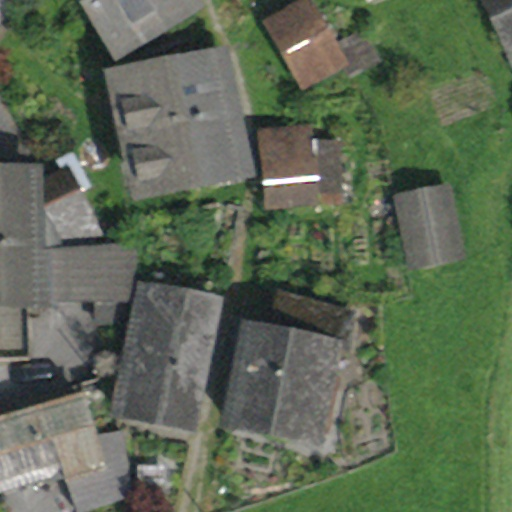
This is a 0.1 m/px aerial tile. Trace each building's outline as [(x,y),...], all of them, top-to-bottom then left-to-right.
[(198,9),(192,0),(82,0),(116,57),(198,9)] [(511,0),(487,0),(511,52),(511,0)] [(278,38),(307,88),(343,69),(335,49),(316,17),(278,38)] [(376,61),(364,36),(335,49),(343,69),(349,77),(376,61)] [(193,62),(193,64),(168,69),(176,114),(177,114),(180,127),(179,127),(190,179),(238,169),(216,57),(193,62)] [(119,76),(141,189),(190,179),(179,127),(180,127),(177,114),(176,114),(168,69),(119,76)] [(269,136),(272,208),(337,204),(335,146),(310,147),(310,134),(269,136)] [(128,302),(133,249),(57,251),(33,196),(43,191),(39,174),(0,174),(0,360),(28,360),(27,304),(96,302),(97,325),(120,323),(128,302)] [(90,236),(63,182),(43,191),(33,196),(57,251),(90,236)] [(401,203),(413,262),(457,254),(446,194),(401,203)] [(140,287),(117,412),(187,427),(215,302),(140,287)] [(327,434),(338,381),(327,379),(333,348),(346,350),(351,318),(281,298),(275,330),(250,325),(241,372),(230,425),(315,442),(317,431),(327,434)] [(239,322),(229,370),(241,372),(250,325),(239,322)] [(68,485),(103,472),(94,439),(86,406),(0,431),(0,485),(61,467),(68,485)] [(85,511),(129,496),(121,435),(94,439),(103,472),(68,485),(77,511),(85,511)]
